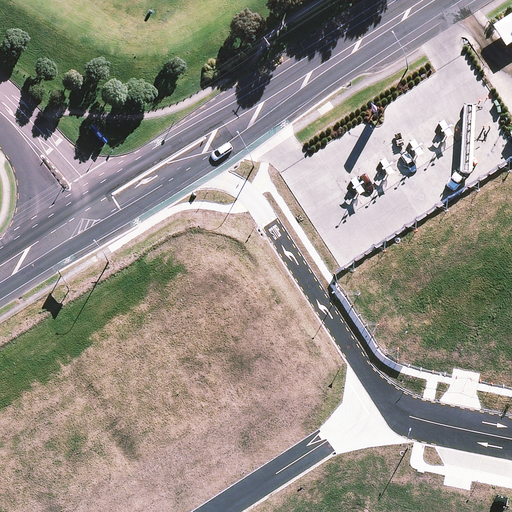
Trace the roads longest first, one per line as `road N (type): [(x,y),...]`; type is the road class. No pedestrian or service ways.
road 1 (residential): [(385,405),(251,197),(170,154)]
road 2 (secondary): [(428,0),(170,154)]
road 3 (residential): [(385,405),(221,511)]
road 4 (residential): [(385,405),(511,437)]
road 5 (unclassified): [(0,113),(83,211)]
